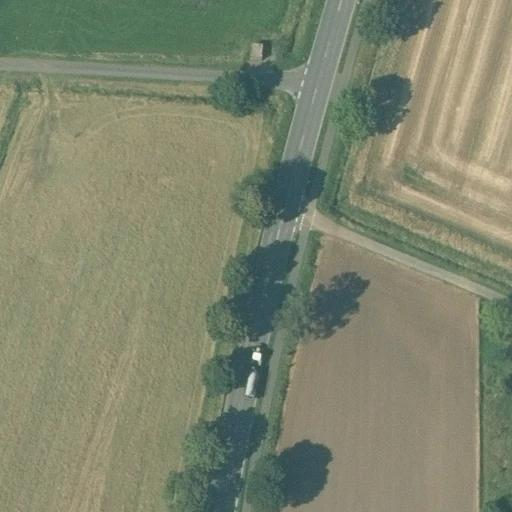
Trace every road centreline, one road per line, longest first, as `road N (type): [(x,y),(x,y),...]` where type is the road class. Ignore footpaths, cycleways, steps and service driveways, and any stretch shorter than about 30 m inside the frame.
road 1 (primary): [(316,85),(243,376),(221,511)]
road 2 (unclassified): [(316,85),(0,62)]
